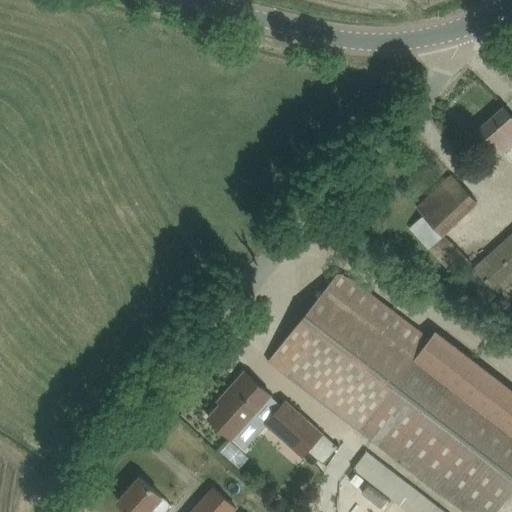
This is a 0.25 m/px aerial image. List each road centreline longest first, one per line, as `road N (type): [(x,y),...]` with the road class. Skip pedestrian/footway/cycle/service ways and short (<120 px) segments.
road 1 (track): [(492,12),(437,84),(71,480),(68,511)]
road 2 (tertiary): [(211,0),(348,38),(453,30),(510,0)]
